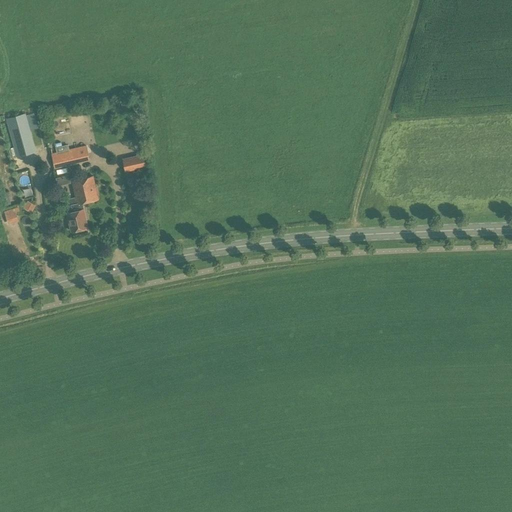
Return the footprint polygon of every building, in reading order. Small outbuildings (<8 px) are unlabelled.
[(17,156),(36,151),(26,116),(7,121),(17,156)] [(56,147),(57,152),(51,153),(55,168),(90,160),(86,145),(69,149),(68,145),(56,147)] [(126,170),(145,166),(143,154),(123,159),(126,170)] [(93,175),(73,180),(76,196),(67,199),(68,205),(72,204),(73,210),(67,212),(72,230),(88,226),(82,202),(98,198),(93,175)] [(8,225),(19,221),(14,208),(4,211),(8,225)]
